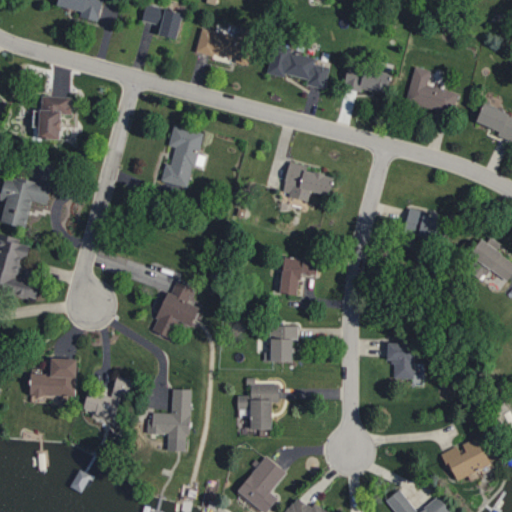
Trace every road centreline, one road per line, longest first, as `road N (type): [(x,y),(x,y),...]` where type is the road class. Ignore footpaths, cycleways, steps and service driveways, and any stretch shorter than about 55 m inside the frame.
road 1 (residential): [(511,190),(444,161),(0,36)]
road 2 (residential): [(386,145),(355,271),(351,450)]
road 3 (residential): [(135,77),(84,270),(91,302)]
